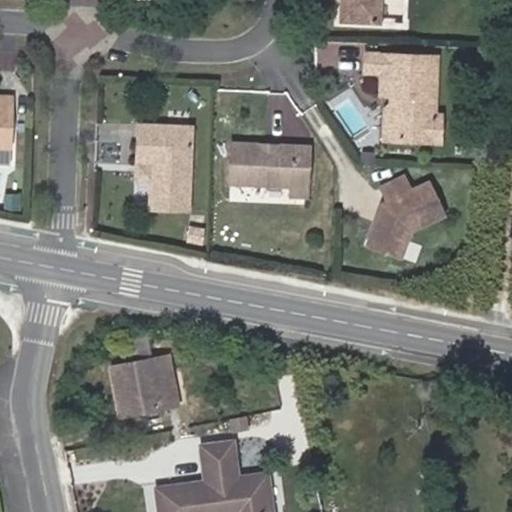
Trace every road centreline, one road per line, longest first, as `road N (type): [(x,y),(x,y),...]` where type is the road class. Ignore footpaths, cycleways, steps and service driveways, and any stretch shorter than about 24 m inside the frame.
road 1 (tertiary): [(58,262),(511,351)]
road 2 (residential): [(50,511),(31,378),(58,262)]
road 3 (residential): [(58,262),(89,29)]
road 4 (residential): [(89,29),(234,34),(285,0)]
